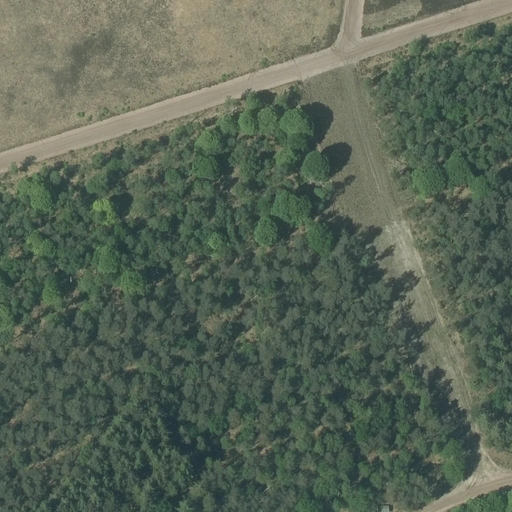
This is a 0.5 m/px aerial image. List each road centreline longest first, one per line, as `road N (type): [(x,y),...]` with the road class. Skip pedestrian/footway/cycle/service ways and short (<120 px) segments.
road 1 (track): [(511,3),(0,165)]
road 2 (track): [(355,0),(348,54),(379,219),(481,493)]
